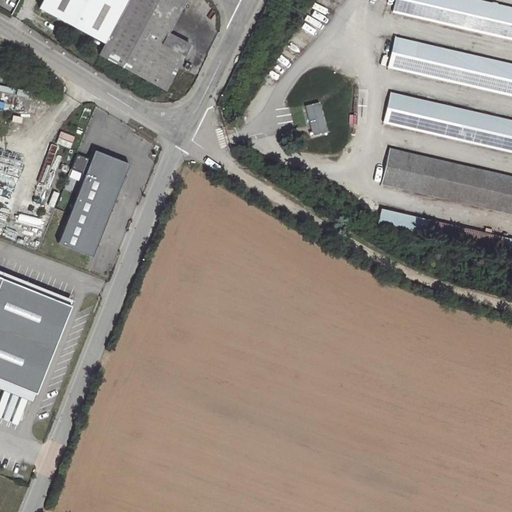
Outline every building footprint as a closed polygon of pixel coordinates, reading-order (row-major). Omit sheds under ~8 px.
[(107,45),(129,0),(44,0),(40,8),(107,45)] [(188,3),(183,0),(129,0),(107,45),(100,56),(168,93),(191,50),(170,37),(188,3)] [(511,6),(483,0),(394,0),(391,12),(511,40),(511,6)] [(511,63),(395,36),(387,68),(511,96),(511,63)] [(0,85),(0,91),(12,93),(13,87),(0,85)] [(29,97),(30,91),(17,89),(16,95),(29,97)] [(511,119),(391,92),(384,123),(511,152),(511,119)] [(328,134),(321,103),(307,106),(315,138),(328,134)] [(44,184),(57,147),(50,144),(37,181),(44,184)] [(511,176),(390,148),(381,185),(511,214),(511,176)] [(56,244),(91,259),(129,167),(95,153),(91,161),(77,156),(70,171),(84,177),(56,244)] [(8,165),(3,175),(9,178),(14,168),(8,165)] [(53,207),(58,193),(52,192),(48,205),(53,207)] [(511,238),(381,208),(377,225),(511,256),(511,238)] [(73,309),(0,278),(0,380),(38,396),(73,309)]
